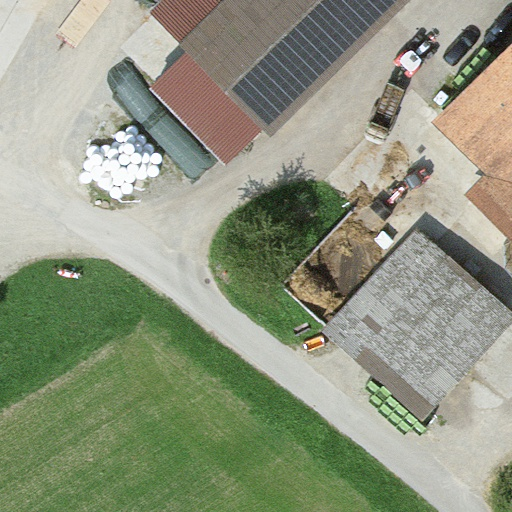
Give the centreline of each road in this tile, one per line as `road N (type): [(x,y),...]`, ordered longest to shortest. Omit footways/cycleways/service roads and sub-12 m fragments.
road 1 (track): [(482,0),(351,109),(274,154),(151,263)]
road 2 (track): [(151,263),(460,511)]
road 3 (track): [(0,172),(151,263)]
